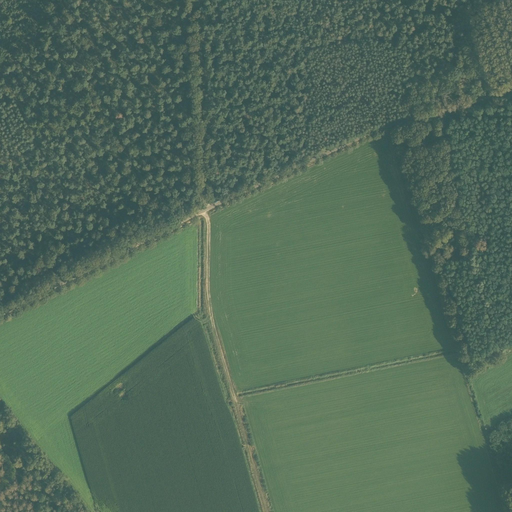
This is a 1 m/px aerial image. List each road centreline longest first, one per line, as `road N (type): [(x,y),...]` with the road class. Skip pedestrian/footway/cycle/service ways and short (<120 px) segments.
road 1 (unclassified): [(0,315),(330,151),(511,83)]
road 2 (track): [(199,0),(208,295),(267,511)]
